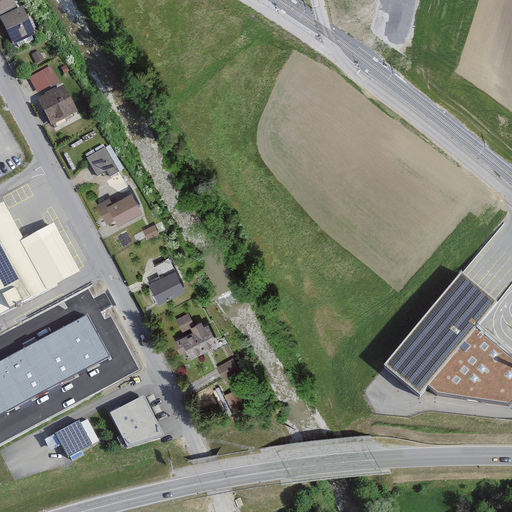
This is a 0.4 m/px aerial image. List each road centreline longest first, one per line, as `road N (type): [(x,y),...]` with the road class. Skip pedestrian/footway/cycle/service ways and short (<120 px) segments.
road 1 (secondary): [(80,511),(278,469),(511,455)]
road 2 (residential): [(52,164),(230,511)]
road 3 (unclassified): [(511,200),(333,57),(245,0)]
